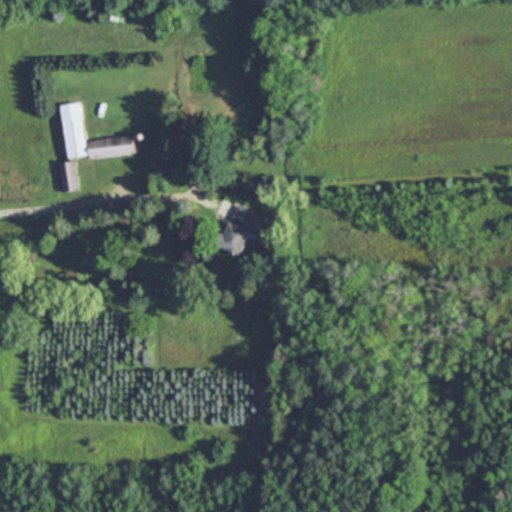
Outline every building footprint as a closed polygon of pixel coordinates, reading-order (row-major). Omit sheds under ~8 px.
[(91,153),(71,156),(63,104),(83,101),(91,153)] [(143,132),(144,132),(145,132),(145,133),(146,133),(146,134),(147,134),(147,135),(147,136),(147,137),(146,138),(146,139),(145,139),(145,140),(144,140),(143,140),(142,140),(141,140),(140,140),(140,139),(139,139),(139,138),(138,137),(138,136),(138,135),(138,134),(139,134),(139,133),(140,133),(140,132),(141,132),(142,132),(143,132)] [(135,134),(137,144),(147,143),(148,151),(138,152),(138,151),(92,158),(89,141),(135,134)] [(80,189),(66,192),(61,164),(75,161),(80,189)] [(177,177),(159,178),(158,162),(176,161),(177,177)] [(215,186),(205,187),(205,179),(215,179),(215,186)] [(165,190),(158,192),(156,185),(163,183),(165,190)] [(267,216),(253,245),(246,242),(240,253),(216,241),(227,219),(232,222),(241,204),(267,216)]
